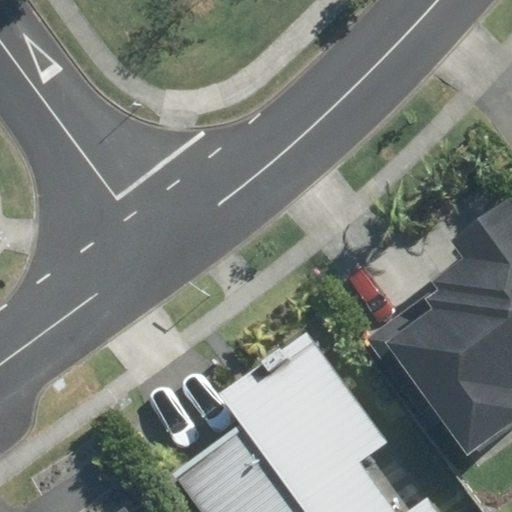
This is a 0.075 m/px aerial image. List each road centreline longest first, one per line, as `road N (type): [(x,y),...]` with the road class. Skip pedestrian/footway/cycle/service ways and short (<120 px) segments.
road 1 (tertiary): [(442,0),(164,250)]
road 2 (residential): [(0,30),(164,250)]
road 3 (tertiary): [(164,250),(0,367)]
